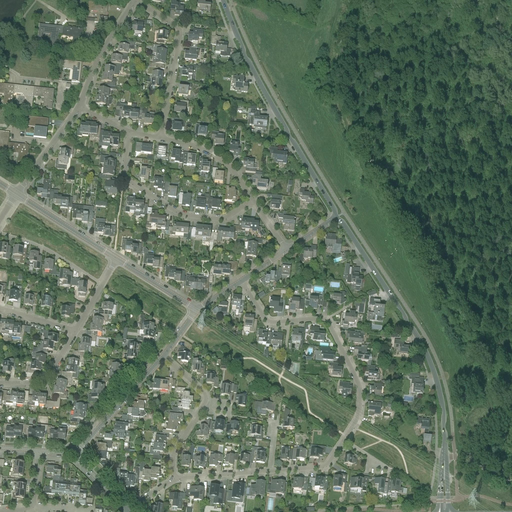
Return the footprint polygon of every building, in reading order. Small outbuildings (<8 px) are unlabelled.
[(175,0),(171,0),(170,11),(171,11),(171,9),(175,10),(175,11),(174,16),(181,17),(181,16),(185,17),(185,13),(183,12),(184,7),(180,7),(180,4),(176,4),(176,0),(175,0)] [(197,0),(197,6),(199,7),(199,11),(203,12),(210,12),(211,5),(205,4),(205,2),(206,2),(205,0),(197,0)] [(95,19),(94,23),(106,24),(108,4),(88,2),(87,11),(92,11),(92,9),(98,9),(97,20),(95,19)] [(133,23),(132,32),(142,33),(142,32),(145,32),(146,26),(146,27),(146,28),(151,29),(152,22),(151,22),(147,22),(147,21),(139,20),(139,24),(137,24),(133,23)] [(57,47),(58,35),(59,28),(59,27),(56,27),(56,28),(52,28),(52,27),(54,27),(39,25),(39,32),(46,32),(45,34),(51,34),(49,46),(57,47)] [(59,28),(58,35),(74,37),(73,49),(81,49),(82,40),(82,39),(81,38),(82,36),(82,35),(83,30),(80,29),(75,29),(72,29),(70,28),(70,29),(67,28),(68,28),(63,28),(59,28)] [(188,40),(188,42),(192,43),(192,45),(197,45),(198,43),(198,40),(198,38),(202,39),(203,31),(194,30),(193,34),(190,34),(189,34),(189,36),(188,40)] [(157,40),(156,43),(158,43),(163,44),(163,41),(167,41),(167,40),(167,39),(168,39),(168,34),(168,33),(157,32),(159,32),(158,36),(157,36),(157,40)] [(209,45),(208,50),(211,51),(211,45),(216,45),(215,52),(215,54),(220,55),(220,56),(225,57),(230,57),(230,50),(227,49),(227,46),(227,44),(223,44),(223,43),(220,43),(220,40),(220,38),(215,37),(211,37),(211,40),(210,41),(210,45),(209,45)] [(119,46),(119,53),(128,54),(128,50),(134,51),(135,43),(125,42),(127,43),(126,46),(119,46)] [(157,54),(156,57),(165,58),(166,51),(161,51),(161,46),(154,45),(154,53),(157,54)] [(197,49),(191,48),(190,53),(185,53),(185,54),(185,56),(185,60),(196,61),(197,54),(198,54),(199,49),(197,49)] [(112,56),(112,63),(121,64),(121,61),(127,61),(128,54),(119,53),(118,53),(120,53),(119,57),(112,56)] [(149,66),(148,68),(156,69),(159,69),(159,64),(164,65),(165,58),(156,57),(153,57),(152,63),(149,63),(149,66)] [(71,82),(79,83),(80,77),(79,77),(79,74),(80,74),(82,63),(62,61),(61,69),(73,70),(71,82)] [(106,67),(105,74),(114,75),(114,76),(119,76),(119,72),(120,72),(121,64),(112,63),(111,63),(111,64),(113,64),(112,68),(106,67)] [(182,70),(181,76),(184,77),(186,77),(188,77),(187,79),(187,80),(192,81),(192,80),(192,78),(192,76),(192,71),(195,71),(195,66),(190,66),(185,65),(185,66),(185,68),(185,69),(186,69),(186,71),(184,70),(182,70)] [(147,72),(147,75),(149,76),(149,80),(161,81),(162,73),(155,73),(156,69),(148,68),(148,72),(147,72)] [(102,81),(102,82),(109,82),(109,86),(113,87),(115,87),(116,80),(112,79),(112,76),(114,76),(114,75),(105,74),(103,74),(102,81)] [(237,91),(237,93),(241,93),(241,92),(247,93),(247,90),(248,90),(248,88),(247,87),(248,85),(244,85),(244,84),(243,84),(244,77),(236,76),(236,78),(233,77),(232,85),(235,85),(235,91),(237,91)] [(145,83),(144,91),(148,91),(153,91),(153,87),(160,88),(161,81),(152,80),(149,80),(147,79),(147,80),(146,83),(145,83)] [(12,105),(13,93),(14,87),(14,86),(0,84),(0,92),(4,93),(3,104),(12,105)] [(181,84),(185,85),(185,88),(178,87),(178,95),(187,96),(188,92),(191,92),(192,85),(181,84)] [(99,97),(108,98),(109,93),(109,90),(112,90),(113,87),(109,86),(107,86),(106,90),(99,89),(99,97)] [(33,96),(34,88),(24,87),(22,88),(20,88),(19,87),(14,87),(13,93),(23,94),(27,99),(26,107),(32,108),(33,97),(33,96)] [(33,96),(33,97),(44,98),(44,103),(43,109),(44,109),(46,109),(47,109),(52,110),(52,104),(52,102),(54,90),(34,88),(33,96)] [(97,96),(96,105),(100,105),(99,107),(103,107),(103,105),(105,106),(105,107),(108,107),(109,98),(108,98),(99,97),(97,96)] [(174,113),(179,113),(184,114),(185,108),(188,108),(188,102),(180,101),(180,102),(180,101),(182,101),(182,106),(180,106),(180,105),(176,104),(176,108),(174,108),(174,113)] [(120,104),(119,111),(122,111),(122,117),(122,118),(130,119),(131,111),(131,109),(131,107),(127,106),(127,105),(123,104),(120,104)] [(130,119),(129,120),(131,121),(130,122),(136,122),(136,121),(136,120),(138,120),(138,115),(141,115),(142,111),(142,108),(139,108),(139,110),(135,109),(136,106),(131,105),(131,107),(131,109),(131,111),(130,119)] [(142,111),(141,115),(141,118),(144,118),(143,124),(148,125),(148,126),(151,126),(151,125),(153,125),(154,113),(149,113),(149,116),(146,115),(146,111),(142,111)] [(253,128),(257,128),(262,129),(262,127),(266,127),(267,119),(259,118),(260,112),(251,111),(250,117),(255,118),(253,128)] [(28,117),(26,126),(33,127),(33,124),(38,124),(37,129),(34,128),(33,138),(46,140),(46,139),(46,133),(47,130),(48,119),(28,117)] [(172,131),(180,132),(181,128),(184,128),(185,119),(177,119),(178,119),(178,123),(175,123),(173,123),(173,122),(172,122),(171,127),(173,127),(172,131)] [(88,134),(89,124),(86,124),(86,126),(81,125),(81,129),(78,129),(77,136),(82,137),(82,134),(88,134)] [(94,138),(99,138),(100,137),(100,131),(97,131),(97,127),(95,127),(95,125),(89,124),(88,134),(94,135),(94,138)] [(195,126),(195,131),(198,131),(198,135),(198,136),(206,137),(207,132),(207,129),(206,129),(207,126),(202,125),(195,125),(195,126)] [(212,130),(211,134),(211,139),(215,140),(215,142),(214,142),(214,143),(214,145),(223,146),(224,136),(218,135),(218,132),(212,132),(212,130)] [(0,152),(7,153),(8,143),(9,133),(4,133),(4,134),(2,134),(2,133),(0,132),(0,152)] [(99,144),(99,146),(110,148),(110,146),(111,136),(111,134),(103,133),(103,137),(100,137),(99,138),(99,144)] [(111,136),(110,146),(113,146),(118,146),(119,137),(111,136)] [(8,143),(7,153),(7,155),(7,153),(20,154),(19,158),(17,158),(16,164),(21,165),(23,165),(26,165),(26,163),(27,163),(27,160),(26,160),(27,155),(26,154),(26,152),(27,152),(28,145),(8,143)] [(135,153),(140,153),(151,154),(152,146),(146,146),(146,144),(136,143),(135,153)] [(230,146),(230,147),(229,152),(234,153),(234,152),(236,152),(235,156),(239,156),(240,154),(242,154),(243,146),(238,145),(239,144),(231,143),(231,146),(230,146)] [(61,151),(60,158),(68,159),(69,159),(69,155),(72,155),(73,148),(66,147),(66,151),(61,151)] [(158,147),(157,152),(157,156),(164,157),(163,160),(168,161),(168,155),(165,155),(166,148),(158,147)] [(274,162),(281,163),(286,164),(287,158),(286,158),(287,154),(277,153),(277,149),(270,148),(270,154),(273,154),(272,159),(274,160),(274,162)] [(182,164),(183,165),(184,157),(184,155),(180,155),(180,151),(172,150),(171,159),(175,160),(174,162),(183,163),(182,164)] [(184,157),(183,165),(187,165),(195,166),(196,156),(187,155),(187,157),(184,157)] [(104,164),(104,168),(114,169),(115,162),(116,162),(111,161),(112,157),(109,157),(100,156),(99,163),(104,164)] [(56,161),(55,169),(60,170),(63,170),(66,170),(67,166),(68,159),(60,158),(59,158),(58,161),(57,161),(56,161)] [(197,170),(197,172),(201,172),(209,173),(210,169),(210,164),(207,163),(207,162),(205,161),(203,161),(203,159),(198,159),(198,164),(197,170)] [(245,172),(250,172),(255,173),(256,172),(256,166),(253,165),(254,161),(249,161),(249,160),(244,160),(243,167),(246,167),(246,171),(245,171),(245,172)] [(147,167),(147,168),(141,168),(140,179),(144,179),(144,181),(148,182),(149,176),(151,176),(152,168),(147,167)] [(99,175),(99,179),(105,180),(109,180),(110,176),(113,176),(114,174),(114,173),(114,169),(104,168),(103,175),(99,175)] [(214,181),(218,181),(223,182),(224,173),(216,172),(216,169),(212,168),(212,174),(211,178),(215,178),(214,181)] [(164,191),(164,190),(165,183),(166,180),(166,178),(166,176),(164,175),(163,176),(162,176),(161,177),(160,178),(160,179),(154,178),(153,183),(154,183),(153,188),(157,188),(157,190),(164,191)] [(257,189),(262,190),(266,190),(267,187),(268,187),(268,186),(267,186),(267,182),(260,181),(261,177),(254,176),(253,183),(257,184),(257,189)] [(38,187),(37,195),(41,195),(41,198),(47,198),(47,193),(50,193),(50,190),(52,181),(49,181),(49,180),(44,180),(43,187),(38,187)] [(112,193),(112,194),(116,195),(117,186),(115,186),(115,185),(114,185),(114,182),(117,183),(117,182),(106,181),(105,189),(107,189),(107,192),(112,193)] [(165,183),(164,190),(169,191),(168,197),(176,198),(177,188),(169,187),(169,183),(165,183)] [(224,198),(224,201),(227,201),(231,201),(231,202),(235,203),(236,198),(235,198),(236,192),(234,192),(235,189),(231,188),(231,190),(229,190),(229,187),(225,186),(224,198)] [(305,204),(308,204),(313,205),(314,198),(310,197),(310,194),(304,193),(304,190),(300,189),(299,197),(302,197),(301,201),(305,202),(305,204)] [(50,190),(50,198),(54,198),(53,205),(60,206),(61,197),(57,196),(58,191),(50,190)] [(179,193),(179,199),(178,204),(185,204),(185,206),(190,207),(191,195),(187,195),(186,196),(183,196),(183,194),(179,193)] [(196,203),(196,208),(204,209),(205,203),(208,204),(209,198),(209,195),(205,194),(204,197),(201,197),(201,198),(197,197),(197,200),(196,203)] [(281,206),(281,202),(282,196),(267,195),(267,198),(272,199),(272,201),(271,201),(271,205),(270,205),(270,208),(270,209),(273,209),(272,210),(273,210),(273,209),(279,210),(279,206),(281,206)] [(69,208),(72,208),(72,205),(73,200),(68,200),(69,198),(61,197),(60,206),(60,208),(67,209),(68,207),(69,207),(69,208)] [(130,211),(134,211),(135,202),(134,202),(135,199),(128,198),(127,202),(125,202),(124,213),(129,213),(130,211)] [(209,198),(208,204),(207,210),(213,210),(213,209),(220,210),(221,201),(212,200),(213,198),(209,198)] [(140,216),(147,216),(147,215),(147,208),(143,207),(143,203),(140,202),(139,203),(135,202),(134,211),(134,217),(140,217),(140,216)] [(72,208),(71,212),(73,212),(73,214),(72,215),(74,216),(74,218),(76,219),(76,220),(82,220),(83,212),(83,207),(72,205),(72,208)] [(82,220),(81,223),(87,223),(88,222),(91,222),(92,219),(93,211),(93,208),(83,207),(83,212),(82,220)] [(146,224),(145,228),(150,229),(150,225),(152,225),(152,224),(157,225),(158,218),(158,216),(157,215),(157,212),(151,211),(151,216),(150,215),(147,215),(147,216),(146,223),(146,224)] [(283,222),(283,223),(285,223),(284,230),(288,230),(287,231),(288,231),(293,231),(294,223),(293,223),(293,218),(286,218),(286,215),(282,214),(277,214),(279,222),(283,222)] [(157,225),(157,229),(161,230),(161,228),(165,229),(165,232),(168,232),(168,228),(169,222),(165,222),(165,218),(162,217),(159,216),(158,216),(158,218),(157,225)] [(94,228),(94,232),(98,232),(98,234),(103,234),(104,226),(105,220),(95,219),(95,222),(94,228)] [(238,227),(237,231),(241,232),(242,229),(249,230),(250,221),(242,220),(242,223),(238,222),(238,227)] [(254,221),(250,221),(249,230),(252,231),(252,232),(257,232),(257,233),(258,233),(261,237),(265,234),(261,228),(257,227),(257,225),(258,225),(258,223),(253,223),(254,221)] [(175,233),(179,234),(180,225),(173,224),(173,229),(168,228),(168,232),(168,235),(175,236),(175,233)] [(190,241),(191,238),(191,233),(188,233),(188,226),(180,225),(179,234),(183,234),(183,238),(186,239),(186,241),(190,241)] [(103,234),(103,236),(109,237),(109,236),(114,236),(115,236),(115,235),(115,231),(116,227),(105,226),(104,226),(103,234)] [(195,240),(202,240),(204,227),(196,227),(196,231),(191,230),(191,233),(191,238),(195,238),(195,240)] [(202,240),(201,242),(210,243),(209,249),(210,250),(212,250),(213,244),(213,241),(214,235),(210,235),(211,228),(204,227),(202,240)] [(226,230),(225,239),(233,240),(233,241),(236,241),(237,234),(234,234),(234,229),(230,228),(230,230),(226,230)] [(221,239),(225,239),(226,230),(218,229),(217,236),(214,235),(213,241),(217,242),(221,243),(221,239)] [(325,238),(324,248),(325,248),(332,249),(332,252),(340,253),(341,243),(335,242),(335,240),(336,236),(326,234),(326,237),(325,237),(325,238)] [(246,239),(246,243),(247,243),(247,250),(257,251),(258,243),(262,243),(262,240),(257,239),(255,239),(255,240),(250,240),(246,239)] [(123,240),(122,249),(125,250),(125,251),(131,252),(132,243),(133,241),(123,240)] [(131,252),(131,254),(138,255),(137,255),(137,253),(141,254),(140,255),(141,255),(142,242),(141,242),(141,244),(132,243),(131,252)] [(7,251),(7,247),(7,245),(0,244),(0,254),(4,255),(4,259),(2,259),(9,260),(10,252),(7,251)] [(299,254),(299,259),(299,263),(303,263),(304,259),(307,259),(307,258),(311,258),(311,257),(315,258),(316,247),(311,246),(311,251),(308,250),(304,249),(303,255),(299,254)] [(13,260),(20,261),(19,264),(25,265),(26,258),(26,257),(26,255),(26,252),(23,252),(23,248),(14,247),(14,249),(13,249),(13,250),(14,250),(13,260)] [(143,249),(142,255),(144,255),(144,260),(143,263),(147,264),(147,265),(146,265),(153,266),(154,257),(154,255),(153,255),(147,254),(148,252),(147,251),(147,250),(146,249),(145,249),(143,249)] [(257,251),(247,250),(246,256),(245,256),(244,263),(248,263),(249,260),(252,261),(252,257),(256,258),(257,251)] [(33,266),(33,264),(36,264),(35,269),(33,269),(40,270),(41,265),(41,263),(41,260),(38,259),(38,253),(30,253),(29,256),(29,258),(29,262),(27,262),(27,265),(33,266)] [(153,266),(152,268),(158,269),(159,267),(162,268),(163,264),(163,258),(154,257),(153,266)] [(56,276),(56,273),(57,267),(52,266),(53,262),(45,261),(45,263),(45,266),(44,271),(49,271),(49,275),(56,276)] [(222,267),(221,275),(229,276),(230,271),(233,271),(233,270),(234,263),(228,262),(228,266),(222,266),(222,267)] [(282,268),(278,268),(277,282),(280,283),(281,275),(285,276),(285,275),(289,276),(290,265),(287,265),(287,264),(286,264),(286,266),(282,265),(282,268)] [(211,267),(209,279),(209,282),(212,283),(213,275),(221,276),(221,275),(222,266),(222,267),(214,266),(214,267),(211,267)] [(348,267),(346,283),(355,284),(354,290),(354,291),(359,291),(359,290),(360,282),(362,283),(362,277),(358,277),(359,268),(348,267)] [(165,274),(165,277),(168,277),(168,279),(174,280),(175,271),(176,269),(166,268),(165,274)] [(277,282),(278,268),(278,272),(275,272),(274,274),(271,274),(271,273),(269,272),(268,274),(268,275),(266,275),(266,277),(265,277),(264,276),(263,278),(259,281),(264,287),(264,283),(268,284),(268,282),(273,283),(277,284),(277,282)] [(71,286),(72,279),(72,277),(68,277),(69,272),(60,271),(60,273),(56,273),(56,276),(60,276),(59,280),(63,281),(62,285),(71,286)] [(174,280),(174,282),(180,283),(180,281),(184,281),(184,278),(185,272),(175,271),(174,280)] [(196,290),(198,277),(192,276),(192,277),(186,277),(185,286),(190,287),(190,290),(196,290)] [(198,277),(196,290),(203,291),(203,288),(204,288),(204,289),(208,290),(209,282),(209,279),(203,278),(198,277)] [(72,279),(71,286),(74,286),(78,287),(78,290),(78,293),(78,297),(85,297),(85,294),(86,290),(87,283),(80,282),(81,280),(75,279),(72,279)] [(15,286),(15,289),(15,292),(10,291),(9,301),(17,302),(18,297),(21,297),(22,287),(15,286)] [(333,295),(332,300),(334,301),(334,304),(341,305),(343,304),(343,302),(345,302),(346,299),(344,299),(344,292),(340,292),(339,296),(333,295)] [(33,301),(37,301),(38,294),(30,293),(30,297),(25,296),(24,305),(28,306),(32,307),(33,301)] [(232,305),(232,310),(236,310),(239,310),(238,312),(238,315),(243,315),(243,313),(244,303),(240,302),(241,297),(233,296),(233,301),(232,305)] [(305,301),(305,307),(311,308),(310,309),(317,309),(317,306),(317,304),(319,304),(318,305),(322,306),(323,301),(323,297),(322,297),(318,296),(318,297),(314,296),(314,298),(310,298),(309,301),(305,301)] [(42,303),(41,303),(41,307),(49,308),(49,307),(52,307),(52,308),(53,299),(50,299),(50,298),(43,297),(42,303)] [(279,300),(277,300),(272,299),(271,303),(270,302),(269,303),(270,303),(269,308),(274,308),(273,312),(281,313),(282,304),(278,304),(279,300)] [(303,310),(303,305),(304,300),(299,300),(299,299),(291,299),(291,305),(289,305),(290,306),(289,311),(295,311),(295,308),(297,308),(296,310),(303,310)] [(370,299),(369,306),(374,306),(373,316),(372,316),(371,320),(373,320),(374,320),(374,321),(375,321),(375,320),(376,321),(378,321),(378,317),(383,318),(384,307),(379,307),(380,300),(375,299),(370,299)] [(216,308),(212,311),(214,315),(216,315),(218,313),(218,314),(220,317),(224,317),(226,316),(226,314),(229,314),(230,306),(230,304),(230,301),(228,300),(227,301),(226,304),(223,304),(219,306),(219,307),(217,308),(216,308)] [(62,307),(62,312),(61,317),(69,318),(70,312),(74,312),(74,305),(67,304),(67,305),(69,305),(68,308),(62,307)] [(98,310),(98,315),(108,316),(112,316),(112,312),(112,310),(113,305),(103,304),(103,311),(98,310)] [(341,322),(341,327),(343,327),(343,329),(348,330),(348,323),(354,324),(354,322),(356,322),(356,321),(356,316),(355,316),(355,312),(350,311),(349,315),(345,314),(345,316),(344,319),(344,323),(341,322)] [(93,319),(93,325),(102,326),(103,321),(108,322),(108,316),(98,315),(97,319),(93,319)] [(140,326),(140,331),(154,332),(155,332),(155,328),(153,328),(154,325),(145,324),(145,319),(144,319),(145,316),(140,315),(140,319),(141,319),(141,323),(140,322),(139,326),(140,326)] [(244,328),(244,331),(244,332),(248,332),(249,332),(256,332),(256,330),(257,325),(253,324),(253,320),(254,317),(253,317),(250,317),(249,317),(246,317),(246,316),(245,316),(245,321),(244,328)] [(9,332),(13,332),(14,324),(14,323),(6,322),(5,328),(2,328),(1,335),(8,336),(9,332)] [(23,339),(24,334),(24,330),(24,332),(21,332),(21,325),(17,325),(18,324),(14,324),(13,332),(12,338),(23,339)] [(86,331),(86,335),(96,337),(96,335),(99,335),(99,333),(102,333),(102,326),(93,325),(91,325),(90,331),(86,331)] [(311,328),(310,333),(310,335),(311,335),(311,334),(314,334),(313,341),(323,342),(324,334),(318,333),(318,329),(311,328)] [(292,329),(291,342),(297,343),(300,343),(300,345),(303,346),(305,329),(299,329),(299,330),(297,329),(297,330),(292,329)] [(258,335),(258,340),(262,341),(262,343),(262,344),(265,345),(269,345),(270,340),(271,333),(266,333),(262,332),(263,331),(259,330),(258,335)] [(44,331),(43,338),(44,338),(44,341),(44,342),(47,342),(54,343),(57,343),(58,336),(53,335),(53,334),(51,333),(50,335),(48,335),(49,332),(44,331)] [(140,331),(139,335),(141,335),(140,342),(144,342),(145,338),(150,339),(154,339),(154,332),(140,331)] [(349,343),(354,343),(361,344),(362,336),(364,337),(364,332),(355,331),(354,333),(347,332),(347,338),(349,339),(349,343)] [(271,333),(270,340),(272,341),(272,345),(277,346),(277,347),(278,347),(278,346),(282,346),(283,335),(277,335),(277,334),(271,333)] [(81,339),(81,346),(90,347),(90,342),(95,342),(96,337),(86,335),(85,340),(81,339)] [(127,347),(127,351),(128,351),(129,351),(139,352),(140,346),(139,345),(134,345),(134,341),(130,340),(129,343),(128,342),(127,347)] [(394,340),(393,350),(395,350),(399,351),(398,354),(405,355),(410,355),(410,348),(403,347),(404,341),(396,340),(394,340)] [(38,349),(37,352),(39,352),(47,353),(45,353),(46,350),(52,350),(53,347),(54,343),(47,342),(45,342),(44,342),(43,346),(40,346),(38,345),(37,349),(38,349)] [(74,351),(73,356),(84,357),(84,353),(87,353),(88,352),(90,353),(91,347),(90,347),(81,346),(79,345),(78,352),(74,351)] [(177,353),(178,353),(177,358),(182,358),(182,362),(184,362),(188,362),(188,359),(190,359),(191,358),(191,356),(191,354),(184,348),(181,346),(178,350),(178,353),(177,353)] [(315,356),(315,361),(322,362),(322,360),(328,361),(333,361),(334,354),(332,354),(330,354),(330,353),(329,353),(330,349),(325,348),(321,348),(320,353),(322,353),(321,356),(315,356)] [(358,353),(358,355),(357,360),(360,360),(360,361),(361,361),(361,360),(367,361),(367,362),(368,362),(368,354),(365,354),(366,349),(355,348),(354,354),(355,354),(355,352),(358,353)] [(139,352),(129,351),(128,351),(127,355),(124,355),(123,362),(128,362),(128,358),(137,359),(137,357),(139,357),(140,352),(139,352)] [(36,359),(35,363),(42,364),(44,364),(45,356),(39,356),(39,352),(37,352),(33,352),(32,359),(36,359)] [(69,360),(68,366),(78,368),(78,363),(83,363),(84,357),(73,356),(73,360),(69,360)] [(2,361),(2,365),(3,367),(3,368),(3,373),(10,373),(11,367),(15,368),(15,366),(15,363),(16,361),(9,360),(7,362),(2,361)] [(112,367),(111,371),(121,372),(122,366),(115,365),(116,361),(112,360),(111,363),(110,363),(109,367),(112,367)] [(193,360),(192,361),(192,366),(193,367),(193,372),(196,372),(196,374),(198,375),(198,374),(199,374),(199,377),(204,378),(204,369),(200,369),(201,363),(197,363),(198,360),(193,360)] [(42,364),(35,363),(32,362),(31,367),(28,366),(27,373),(33,374),(34,370),(40,371),(41,367),(41,368),(42,364)] [(332,377),(336,377),(341,377),(341,369),(337,368),(337,364),(330,363),(329,370),(333,370),(332,377)] [(62,372),(61,377),(71,378),(76,379),(78,368),(68,366),(67,366),(66,373),(62,372)] [(366,366),(366,374),(366,377),(367,380),(370,381),(370,379),(376,379),(377,375),(380,375),(377,369),(375,369),(375,367),(371,367),(366,366)] [(121,372),(111,371),(110,371),(109,376),(106,375),(106,382),(110,383),(110,378),(119,379),(119,377),(121,377),(122,373),(121,372)] [(207,375),(207,378),(206,383),(214,384),(213,388),(217,388),(218,378),(215,378),(215,375),(214,375),(215,373),(214,372),(206,372),(206,374),(207,375)] [(409,373),(408,380),(412,380),(411,385),(413,386),(413,390),(412,390),(412,393),(417,394),(422,394),(423,386),(421,385),(421,379),(423,379),(419,378),(419,374),(409,373)] [(57,381),(56,387),(64,388),(66,389),(66,383),(71,384),(71,378),(61,377),(61,381),(57,381)] [(161,381),(160,390),(167,391),(168,389),(171,390),(171,392),(171,387),(172,380),(172,379),(172,380),(165,379),(165,378),(165,381),(161,381)] [(148,384),(148,389),(149,389),(160,390),(161,381),(156,380),(153,380),(153,382),(153,383),(153,384),(150,384),(148,384)] [(94,387),(93,391),(103,393),(104,386),(98,385),(98,381),(94,381),(94,383),(92,383),(91,387),(94,387)] [(342,398),(343,398),(348,398),(348,395),(351,395),(351,388),(349,388),(350,384),(340,383),(339,390),(343,391),(342,398)] [(233,392),(234,385),(234,384),(226,384),(226,386),(222,385),(221,392),(220,393),(221,393),(221,395),(229,396),(230,392),(233,392)] [(372,388),(371,396),(374,396),(374,398),(377,398),(377,397),(378,397),(378,399),(383,399),(383,394),(380,394),(381,389),(383,389),(383,385),(379,384),(374,384),(373,388),(372,388)] [(57,394),(57,399),(60,399),(67,400),(67,392),(64,392),(64,388),(56,387),(55,387),(54,394),(57,394)] [(183,393),(182,401),(191,402),(192,402),(193,398),(189,397),(189,393),(184,393),(185,389),(177,388),(176,392),(183,393)] [(23,402),(28,402),(28,396),(29,392),(24,391),(24,396),(17,395),(16,403),(17,403),(16,405),(23,405),(23,402)] [(103,393),(93,391),(92,391),(91,396),(88,395),(87,402),(92,403),(92,399),(101,400),(101,397),(103,397),(104,393),(103,393)] [(13,402),(16,403),(17,395),(18,393),(11,393),(11,396),(6,396),(5,402),(5,405),(12,406),(13,402)] [(38,407),(38,405),(40,395),(40,394),(33,393),(33,397),(28,396),(28,402),(27,406),(38,407)] [(235,401),(238,402),(238,406),(245,407),(246,397),(246,394),(242,394),(242,395),(242,394),(239,394),(239,396),(236,396),(236,395),(236,396),(237,396),(236,401),(235,401)] [(40,395),(38,405),(45,406),(45,408),(59,408),(60,399),(57,399),(57,402),(45,401),(46,396),(40,395)] [(128,409),(144,411),(145,404),(146,404),(146,401),(149,402),(149,399),(147,399),(140,399),(137,398),(137,402),(137,403),(134,403),(133,409),(128,409)] [(254,402),(253,410),(258,411),(257,414),(256,414),(266,415),(267,409),(269,409),(269,411),(274,412),(275,404),(275,402),(273,401),(270,400),(270,404),(262,403),(254,402)] [(371,405),(369,404),(368,412),(369,412),(368,417),(371,417),(374,415),(379,416),(380,409),(382,410),(383,401),(372,400),(372,401),(375,401),(375,405),(372,405),(372,404),(371,404),(371,405)] [(73,407),(76,407),(75,412),(85,413),(86,406),(80,405),(80,401),(77,401),(76,403),(74,402),(73,407)] [(172,408),(172,411),(177,412),(181,412),(182,409),(189,409),(189,406),(191,406),(191,402),(182,401),(181,401),(181,405),(178,404),(177,408),(172,408)] [(130,417),(130,420),(132,421),(139,422),(139,417),(143,418),(147,415),(144,411),(128,409),(127,415),(131,416),(131,417),(130,417)] [(287,410),(285,411),(284,419),(283,419),(284,419),(283,424),(283,427),(283,431),(282,431),(294,432),(295,428),(294,428),(292,428),(293,420),(289,420),(290,412),(287,410)] [(70,415),(70,422),(74,423),(76,423),(76,419),(80,419),(83,420),(83,417),(85,417),(86,413),(85,413),(75,412),(74,411),(73,416),(70,415)] [(171,418),(170,422),(178,423),(180,424),(180,421),(182,421),(183,416),(176,415),(177,412),(172,411),(171,411),(170,414),(169,414),(169,418),(171,418)] [(424,430),(423,441),(430,442),(431,434),(428,434),(430,420),(417,419),(417,425),(420,426),(420,427),(421,427),(420,429),(424,430)] [(114,426),(113,431),(127,432),(128,424),(132,425),(132,421),(130,420),(122,420),(121,424),(115,423),(115,426),(114,426)] [(211,429),(212,422),(205,421),(205,425),(208,425),(208,427),(200,426),(200,432),(198,431),(198,432),(197,432),(196,436),(207,437),(208,430),(211,431),(211,429)] [(211,431),(211,432),(214,433),(215,431),(223,432),(223,427),(224,422),(216,421),(216,422),(212,422),(211,429),(211,431)] [(163,430),(162,433),(169,434),(171,434),(171,431),(175,432),(175,428),(177,428),(178,423),(170,422),(168,422),(167,427),(166,427),(166,430),(163,430)] [(226,425),(226,430),(225,434),(231,434),(232,430),(233,431),(233,432),(238,432),(238,427),(239,427),(239,426),(238,426),(239,423),(230,422),(230,425),(226,425)] [(13,438),(13,437),(14,429),(10,428),(10,425),(3,424),(2,432),(6,433),(5,438),(13,438)] [(21,434),(25,434),(26,426),(26,425),(19,424),(18,427),(14,427),(14,429),(13,437),(17,437),(21,437),(21,434)] [(36,430),(35,438),(39,439),(39,438),(43,439),(43,435),(47,435),(48,426),(41,425),(37,425),(36,428),(36,430)] [(35,440),(35,438),(36,430),(32,430),(32,426),(26,426),(25,434),(28,434),(27,439),(35,440)] [(48,426),(47,435),(50,436),(49,440),(57,441),(57,440),(58,432),(54,431),(54,428),(51,427),(48,426)] [(58,430),(58,432),(57,440),(61,440),(65,440),(66,427),(63,427),(62,430),(58,430)] [(253,440),(257,440),(262,441),(262,435),(262,433),(263,433),(263,432),(261,432),(261,428),(257,428),(257,427),(251,427),(250,435),(254,436),(253,440)] [(104,435),(104,439),(115,440),(115,439),(123,440),(124,437),(129,437),(130,432),(127,432),(113,431),(112,430),(111,434),(110,433),(110,435),(104,435)] [(155,444),(165,445),(166,440),(166,438),(168,439),(169,434),(162,433),(160,433),(160,437),(156,436),(155,443),(155,444)] [(97,444),(96,452),(106,453),(106,452),(105,452),(106,448),(111,449),(112,441),(103,440),(103,441),(105,441),(104,444),(97,444)] [(150,448),(149,455),(153,455),(158,456),(159,452),(162,452),(163,448),(165,448),(165,445),(155,444),(154,444),(153,448),(150,448)] [(182,457),(181,466),(182,467),(184,467),(185,467),(189,467),(190,460),(192,461),(193,456),(194,447),(189,446),(189,453),(187,453),(183,453),(182,457)] [(311,450),(310,453),(310,458),(318,459),(319,457),(322,457),(323,454),(325,454),(326,447),(316,446),(316,450),(311,450)] [(253,456),(254,447),(252,447),(251,453),(245,452),(245,453),(241,453),(240,463),(243,463),(242,464),(248,465),(248,460),(253,461),(253,456)] [(261,448),(254,447),(253,456),(256,457),(256,462),(264,463),(265,458),(264,458),(264,453),(260,453),(261,448)] [(293,449),(293,450),(292,460),(296,461),(297,458),(299,458),(298,459),(305,460),(306,450),(293,449)] [(292,460),(293,450),(290,450),(290,451),(281,450),(280,460),(287,461),(287,459),(289,459),(288,460),(292,460)] [(106,453),(96,452),(95,459),(99,460),(101,462),(99,463),(107,471),(111,467),(107,463),(107,461),(106,460),(106,453)] [(211,453),(210,461),(209,466),(217,467),(217,463),(222,463),(223,456),(217,455),(217,456),(214,455),(214,453),(211,453)] [(226,455),(226,459),(225,464),(228,464),(228,465),(233,466),(233,459),(237,460),(238,454),(234,454),(234,455),(229,455),(229,456),(226,455)] [(351,457),(348,457),(345,456),(344,464),(356,466),(357,460),(359,457),(353,454),(351,457)] [(200,458),(195,458),(195,461),(195,462),(196,463),(195,467),(203,468),(203,463),(207,464),(208,457),(200,457),(200,458)] [(14,464),(13,468),(23,469),(24,462),(20,462),(20,461),(12,460),(12,464),(14,464)] [(140,467),(139,479),(142,479),(142,478),(144,478),(143,481),(150,482),(150,479),(151,471),(144,470),(145,464),(144,464),(144,463),(140,463),(140,467)] [(54,473),(53,480),(60,481),(64,481),(64,478),(60,478),(61,468),(58,468),(58,467),(48,466),(47,473),(54,473)] [(126,484),(126,488),(131,488),(131,487),(134,487),(134,483),(135,483),(138,483),(139,479),(140,467),(135,467),(135,474),(134,473),(133,476),(131,476),(127,476),(127,477),(126,484)] [(23,469),(13,468),(13,472),(11,472),(10,477),(19,478),(19,476),(22,476),(23,469)] [(116,468),(115,478),(116,478),(119,479),(118,484),(122,484),(122,483),(126,484),(127,477),(128,472),(123,472),(120,471),(120,469),(116,468)] [(151,468),(151,471),(150,479),(157,479),(157,476),(159,476),(158,477),(161,477),(161,472),(159,472),(160,469),(151,468)] [(334,482),(333,488),(341,489),(342,484),(344,484),(343,493),(346,493),(347,484),(345,484),(345,483),(346,481),(346,476),(341,476),(341,478),(334,477),(334,482)] [(320,479),(321,478),(316,478),(315,488),(322,489),(322,491),(327,491),(328,477),(324,477),(324,479),(320,479)] [(361,480),(355,479),(351,479),(350,489),(361,490),(361,492),(367,492),(368,478),(363,478),(363,481),(361,481),(361,480)] [(72,496),(74,479),(71,479),(70,483),(67,483),(65,495),(69,496),(72,497),(72,496)] [(72,496),(72,497),(75,497),(75,496),(77,497),(79,498),(80,491),(81,485),(77,484),(78,480),(74,479),(72,496)] [(294,479),(293,489),(301,490),(301,491),(306,492),(307,485),(308,479),(307,479),(307,480),(302,480),(302,479),(302,480),(294,479)] [(373,479),(375,479),(374,485),(379,485),(380,485),(379,489),(378,489),(378,494),(383,495),(382,500),(386,500),(386,495),(387,495),(388,480),(388,484),(385,483),(385,480),(373,479)] [(55,494),(58,494),(60,481),(53,480),(52,487),(45,486),(44,494),(55,495),(55,494)] [(388,480),(387,495),(390,496),(390,497),(397,498),(397,494),(403,494),(403,489),(405,489),(406,489),(400,488),(401,482),(396,481),(395,482),(392,482),(393,481),(392,481),(392,484),(388,484),(388,480)] [(58,494),(65,495),(67,483),(64,482),(64,481),(60,481),(58,494)] [(267,485),(266,493),(283,495),(284,487),(285,482),(279,482),(279,483),(272,482),(272,481),(271,485),(267,485)] [(15,487),(15,491),(25,492),(25,485),(22,484),(22,483),(14,482),(13,486),(15,487)] [(255,496),(255,497),(256,494),(263,495),(262,496),(263,496),(265,482),(259,482),(258,486),(251,485),(251,489),(246,488),(246,495),(255,496)] [(228,491),(227,498),(231,499),(236,499),(236,502),(242,503),(243,497),(244,489),(244,484),(238,483),(238,486),(237,486),(237,487),(235,487),(235,486),(233,486),(232,491),(232,492),(228,491)] [(211,486),(210,491),(209,496),(214,497),(214,504),(225,505),(226,492),(223,492),(223,490),(223,492),(218,492),(219,487),(211,486)] [(185,497),(185,499),(188,499),(188,497),(190,497),(190,496),(195,496),(194,500),(202,501),(203,494),(204,489),(198,488),(198,489),(191,488),(191,487),(190,491),(186,490),(186,494),(185,497)] [(25,492),(15,491),(14,495),(12,495),(12,499),(20,500),(20,498),(24,499),(25,492)] [(87,492),(80,491),(79,498),(78,505),(92,506),(93,499),(86,498),(87,492)] [(170,494),(169,501),(173,501),(172,507),(173,507),(177,507),(177,508),(177,510),(181,510),(183,494),(179,494),(178,495),(176,495),(176,494),(170,494)] [(149,511),(163,511),(164,504),(155,503),(155,507),(150,507),(149,511)]
